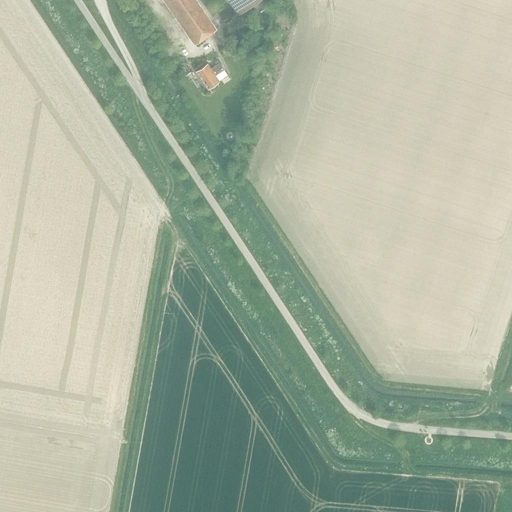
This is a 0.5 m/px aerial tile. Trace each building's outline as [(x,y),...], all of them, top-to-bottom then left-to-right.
[(162,0),(194,44),(216,29),(195,0),(162,0)] [(227,0),(237,14),(256,0),(227,0)] [(220,17),(225,24),(232,18),(227,11),(220,17)] [(176,56),(170,46),(165,49),(171,59),(176,56)] [(207,64),(195,72),(207,89),(218,81),(218,80),(227,75),(223,69),(219,62),(218,63),(217,60),(214,62),(216,64),(210,68),(207,64)]
